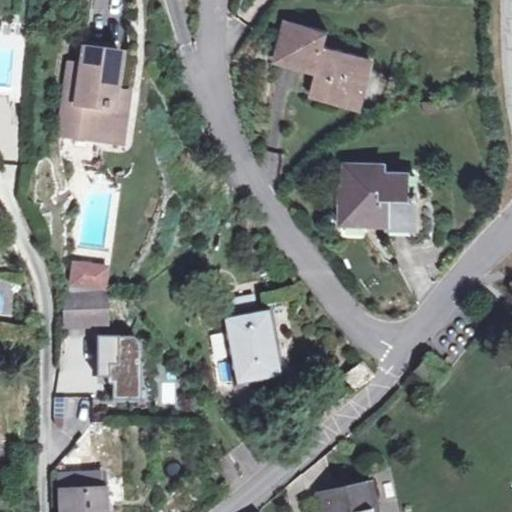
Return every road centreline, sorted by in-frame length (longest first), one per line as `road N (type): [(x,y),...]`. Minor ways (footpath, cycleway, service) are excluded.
road 1 (residential): [(397,368),(247,178),(223,104),(221,0)]
road 2 (residential): [(53,511),(52,301),(0,186)]
road 3 (residential): [(231,511),(397,368)]
road 4 (residential): [(397,368),(511,219)]
